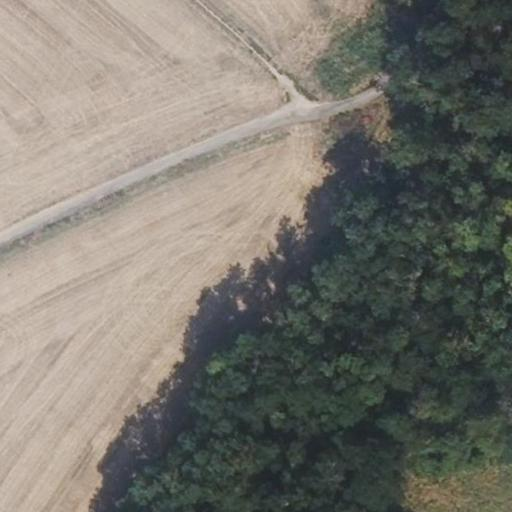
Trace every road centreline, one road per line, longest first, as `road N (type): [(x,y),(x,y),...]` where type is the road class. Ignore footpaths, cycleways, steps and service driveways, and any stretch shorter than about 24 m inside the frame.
road 1 (track): [(433,26),(394,79),(361,101),(307,105),(0,243)]
road 2 (track): [(202,0),(307,105)]
